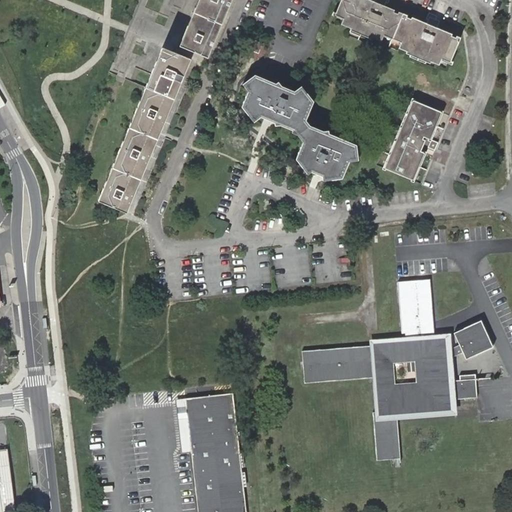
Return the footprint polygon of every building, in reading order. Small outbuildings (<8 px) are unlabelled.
[(199,0),(181,45),(208,56),(231,0),(199,0)] [(384,35),(392,38),(402,15),(398,13),(398,15),(397,17),(392,15),(393,13),(394,11),(384,7),(386,2),(386,0),(380,0),(381,0),(380,4),(374,2),(370,0),(370,1),(366,0),(340,0),(335,14),(343,18),(341,24),(381,41),(384,35)] [(416,56),(415,58),(440,68),(443,61),(451,64),(461,40),(458,39),(457,41),(456,43),(451,41),(452,39),(453,36),(452,36),(441,31),(433,28),(431,27),(433,22),(435,23),(438,18),(430,14),(427,21),(430,22),(428,25),(412,19),(411,20),(411,22),(406,20),(406,18),(407,17),(402,15),(392,38),(401,42),(398,48),(416,56)] [(246,48),(259,53),(264,42),(251,37),(246,48)] [(162,48),(130,126),(133,127),(102,200),(122,209),(126,199),(132,201),(135,195),(129,192),(130,188),(134,189),(139,178),(135,176),(142,159),(149,162),(151,155),(145,153),(146,149),(151,150),(156,137),(152,136),(159,118),(165,121),(168,114),(162,112),(163,109),(167,111),(172,97),(168,95),(174,82),(177,83),(178,80),(182,81),(183,77),(177,74),(179,69),(183,70),(184,67),(187,69),(191,58),(169,48),(163,46),(162,48)] [(183,77),(187,69),(184,67),(183,70),(179,69),(177,74),(183,77)] [(289,127),(309,113),(314,103),(313,102),(314,100),(307,91),(306,92),(302,91),(299,87),(295,90),(281,85),(279,80),(277,82),(256,73),(246,81),(250,85),(249,89),(242,105),(248,113),(250,112),(253,114),(257,118),(260,115),(267,118),(269,114),(275,116),(273,120),(274,124),(281,123),(289,127)] [(168,114),(182,81),(178,80),(177,83),(174,82),(168,95),(172,97),(167,111),(163,109),(162,112),(168,114)] [(414,100),(384,168),(411,180),(426,145),(435,149),(438,141),(429,137),(440,111),(414,100)] [(250,112),(248,113),(253,121),(257,118),(253,114),(250,112)] [(298,132),(307,126),(306,121),(307,119),(309,113),(289,127),(293,129),(298,132)] [(151,155),(165,121),(159,118),(152,136),(156,137),(151,150),(146,149),(145,153),(151,155)] [(133,127),(130,126),(100,199),(102,200),(133,127)] [(331,179),(338,179),(344,165),(347,164),(351,157),(354,156),(352,145),(323,134),(322,131),(322,129),(317,130),(307,126),(298,132),(304,139),(303,142),(303,143),(296,159),(301,166),(303,165),(308,167),(309,169),(311,172),(317,174),(319,169),(327,172),(326,175),(332,177),(331,179)] [(352,145),(354,156),(357,156),(355,143),(330,134),(330,130),(325,130),(322,129),(322,131),(323,134),(352,145)] [(298,132),(295,134),(296,135),(303,143),(303,142),(304,139),(298,132)] [(135,195),(149,162),(142,159),(135,176),(139,178),(134,189),(130,188),(129,192),(135,195)] [(344,165),(338,179),(341,179),(347,164),(344,165)] [(303,165),(301,166),(305,171),(308,175),(311,172),(309,169),(308,167),(303,165)] [(322,180),(331,179),(332,177),(326,175),(327,172),(319,169),(317,174),(321,176),(322,180)] [(126,199),(122,209),(128,211),(132,201),(126,199)] [(459,380),(444,381),(444,377),(438,377),(437,361),(443,359),(462,351),(466,359),(494,347),(482,322),(454,334),(459,346),(442,354),(441,340),(424,340),(423,333),(433,332),(429,279),(396,281),(399,331),(403,331),(404,340),(382,342),(382,346),(375,346),(370,346),(370,343),(301,346),(303,378),(372,374),(372,370),(377,370),(380,409),(374,410),(378,459),(403,457),(399,409),(449,405),(449,401),(477,399),(475,374),(459,376),(459,380)] [(246,511),(241,465),(239,452),(234,404),(233,399),(233,392),(186,398),(189,421),(191,440),(192,451),(198,511),(246,511)] [(189,421),(186,398),(177,399),(183,452),(192,451),(191,440),(189,421)] [(0,511),(16,511),(10,452),(0,452),(0,511)]
